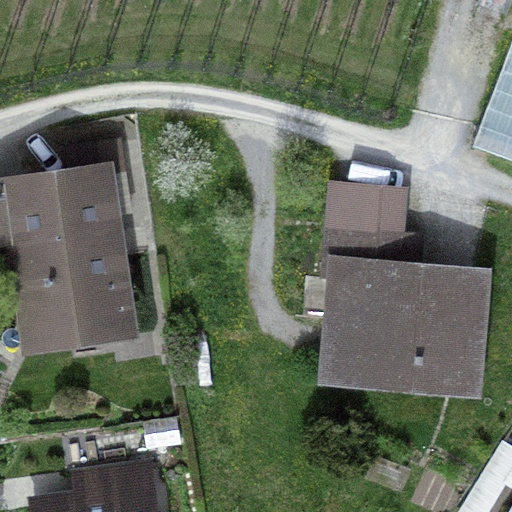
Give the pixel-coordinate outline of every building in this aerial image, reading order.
[(511,50),(482,134),(511,151),(511,50)] [(0,244),(18,242),(30,324),(122,311),(101,170),(0,184),(0,244)] [(423,373),(425,348),(465,352),(470,287),(383,279),(387,239),(329,234),(326,276),(346,278),(339,366),(423,373)] [(511,449),(501,443),(458,511),(486,511),(511,470),(511,449)] [(150,511),(148,492),(42,507),(43,511),(150,511)]
